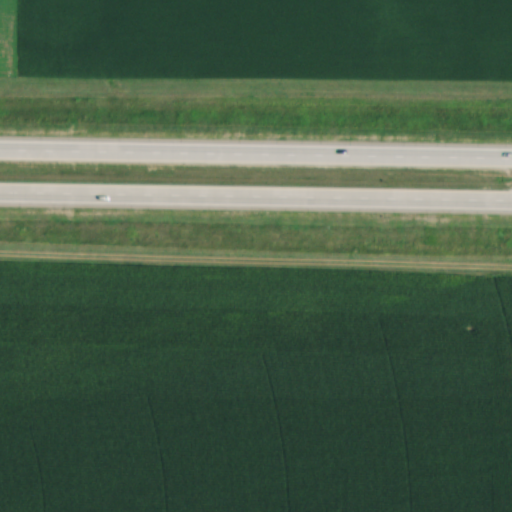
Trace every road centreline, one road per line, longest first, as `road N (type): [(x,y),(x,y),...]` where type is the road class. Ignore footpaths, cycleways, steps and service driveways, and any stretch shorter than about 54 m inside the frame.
road 1 (trunk): [(511,158),(0,149)]
road 2 (trunk): [(0,193),(511,199)]
